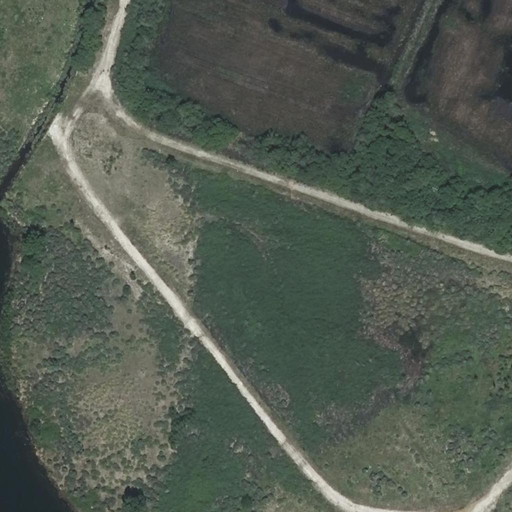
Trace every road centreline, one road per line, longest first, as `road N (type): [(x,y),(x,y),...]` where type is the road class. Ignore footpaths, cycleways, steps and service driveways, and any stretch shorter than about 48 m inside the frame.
road 1 (track): [(361,511),(336,498),(85,180),(61,136),(99,83),(123,0)]
road 2 (track): [(99,83),(130,119),(167,139),(511,258)]
road 3 (track): [(35,0),(43,98),(0,43)]
